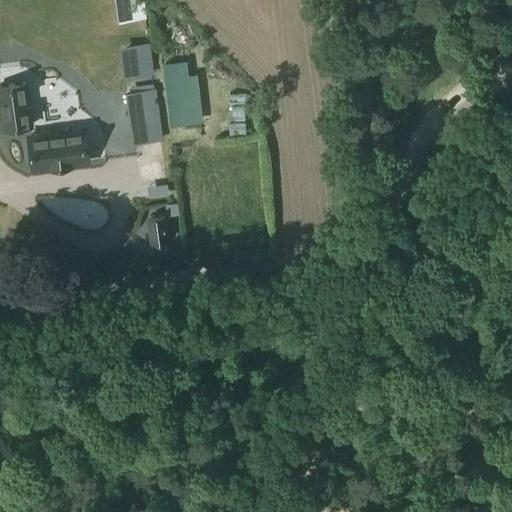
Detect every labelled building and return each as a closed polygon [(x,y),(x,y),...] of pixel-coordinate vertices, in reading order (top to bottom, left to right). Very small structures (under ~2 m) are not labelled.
[(144,0),(117,0),(121,25),(148,21),(144,0)] [(30,126),(25,83),(0,86),(0,114),(2,130),(30,126)] [(159,88),(130,92),(133,118),(163,114),(159,88)] [(85,163),(81,129),(30,136),(30,141),(27,141),(30,165),(34,165),(34,170),(50,168),(50,169),(70,166),(69,165),(85,163)] [(145,189),(160,190),(162,159),(146,159),(145,189)] [(164,216),(148,218),(151,242),(155,242),(155,245),(164,244),(164,241),(167,240),(164,216)]
